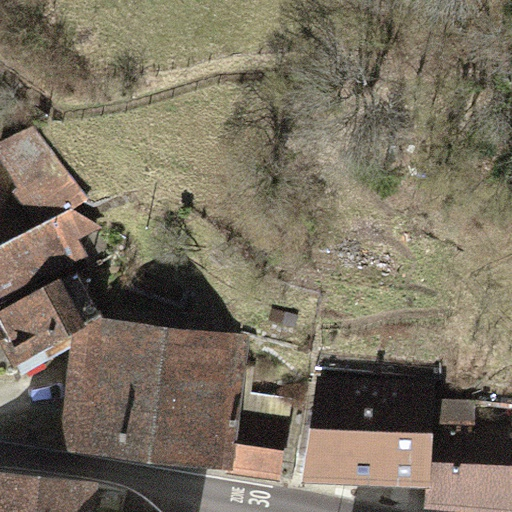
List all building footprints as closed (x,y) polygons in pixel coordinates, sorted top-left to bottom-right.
[(0,334),(4,332),(20,360),(80,327),(92,321),(103,315),(79,269),(87,265),(74,240),(99,227),(69,209),(83,199),(32,130),(0,147),(0,334)] [(239,414),(247,338),(92,321),(80,327),(68,447),(233,465),(239,414)] [(458,382),(335,378),(332,479),(455,483),(458,432),(458,382)] [(288,423),(239,414),(233,465),(280,472),(288,423)] [(511,434),(458,432),(455,483),(454,506),(511,508),(511,434)] [(92,511),(96,486),(0,474),(0,511),(92,511)]
